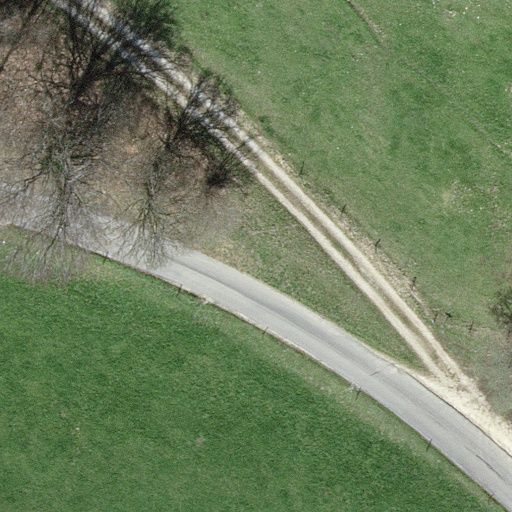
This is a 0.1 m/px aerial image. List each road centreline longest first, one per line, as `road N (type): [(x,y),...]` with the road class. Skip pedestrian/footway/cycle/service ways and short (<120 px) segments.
road 1 (track): [(69,0),(153,63),(305,208),(448,376),(474,450)]
road 2 (tertiary): [(0,199),(197,272),(265,307),(402,395),(511,486)]
